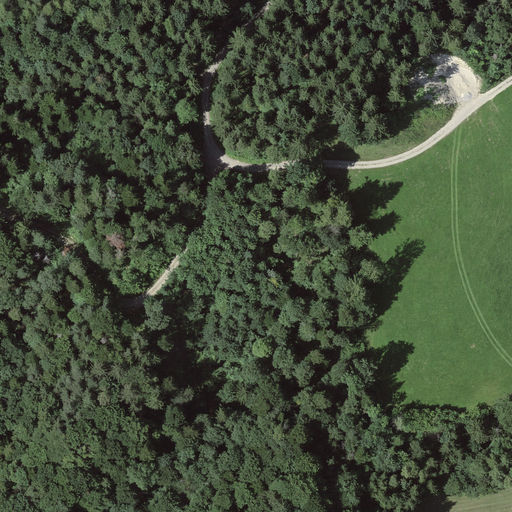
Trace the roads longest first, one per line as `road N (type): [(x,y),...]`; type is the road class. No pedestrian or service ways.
road 1 (track): [(211,147),(200,221),(145,301),(125,304),(107,295),(76,247),(0,215)]
road 2 (track): [(511,78),(422,149),(390,162),(269,168),(230,161),(211,147)]
road 3 (track): [(211,147),(205,83),(231,39),(275,0)]
